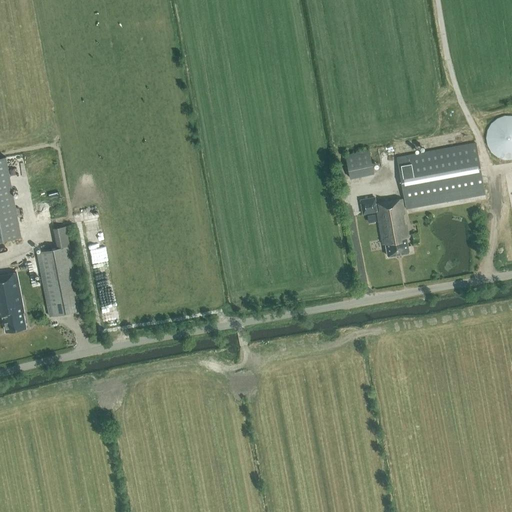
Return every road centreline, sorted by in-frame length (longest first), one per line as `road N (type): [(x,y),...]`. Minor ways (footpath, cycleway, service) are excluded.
road 1 (unclassified): [(0,373),(511,274)]
road 2 (track): [(487,279),(495,191),(461,102)]
